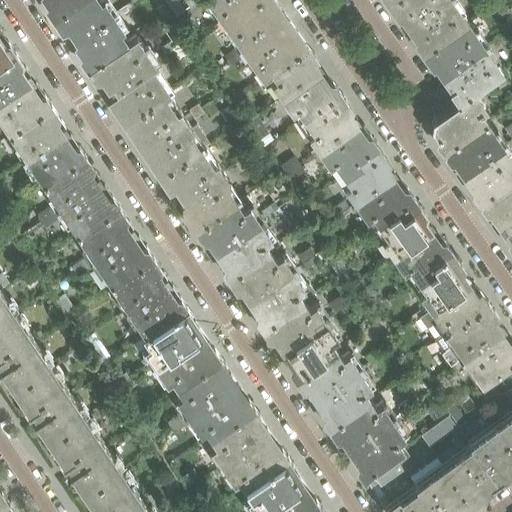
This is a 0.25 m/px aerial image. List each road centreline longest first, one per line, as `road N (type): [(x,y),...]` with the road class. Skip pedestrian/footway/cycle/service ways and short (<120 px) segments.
road 1 (residential): [(12,0),(358,511)]
road 2 (residential): [(511,290),(409,142)]
road 3 (residential): [(409,142),(306,0)]
road 4 (residential): [(409,142),(412,74),(359,0)]
